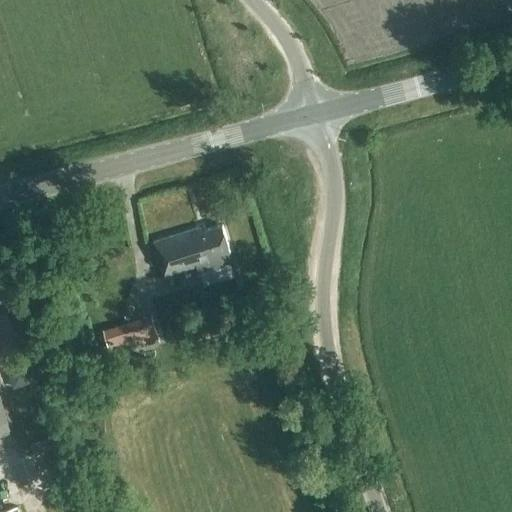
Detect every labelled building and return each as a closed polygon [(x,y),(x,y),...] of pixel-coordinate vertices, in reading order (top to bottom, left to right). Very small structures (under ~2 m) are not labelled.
[(230,263),(227,252),(231,251),(223,225),(205,230),(204,226),(155,242),(166,276),(196,267),(198,273),(230,263)] [(20,310),(0,316),(0,325),(6,343),(28,336),(20,310)] [(150,318),(136,323),(105,333),(111,351),(156,337),(150,318)] [(31,345),(21,347),(24,359),(34,356),(31,345)] [(0,435),(11,432),(0,394),(0,435)] [(56,441),(62,474),(88,470),(82,436),(56,441)] [(0,511),(14,511),(8,492),(0,494),(0,511)]
